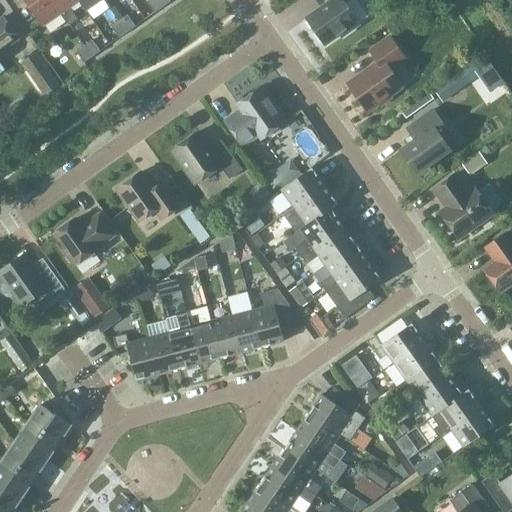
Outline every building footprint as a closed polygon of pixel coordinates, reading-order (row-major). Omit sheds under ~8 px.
[(24,0),(43,26),(61,13),(51,0),(24,0)] [(69,7),(78,0),(77,0),(51,0),(61,13),(69,25),(77,19),(69,7)] [(154,12),(162,7),(157,0),(147,0),(146,1),(154,12)] [(325,0),(327,3),(306,18),(315,31),(316,30),(323,40),(322,41),(324,44),(342,32),(344,34),(359,24),(344,3),(348,0),(325,0)] [(127,32),(135,26),(127,15),(119,20),(127,32)] [(0,50),(18,38),(3,17),(0,18),(0,50)] [(119,37),(127,32),(119,20),(111,26),(119,37)] [(378,63),(348,84),(367,111),(378,103),(382,105),(390,99),(390,94),(402,86),(392,72),(392,67),(404,58),(390,37),(369,51),(378,63)] [(92,56),(100,51),(92,40),(84,45),(92,56)] [(84,62),(92,56),(84,45),(76,51),(84,62)] [(37,48),(21,59),(45,93),(61,82),(37,48)] [(226,120),(225,121),(242,146),(258,134),(261,138),(285,121),(283,118),(284,114),(280,108),(276,108),(261,87),(252,93),(248,92),(242,96),(241,100),(237,104),(244,114),(229,125),(226,120)] [(420,136),(400,150),(416,173),(450,149),(441,137),(448,131),(433,109),(412,124),(420,136)] [(196,132),(171,150),(196,183),(220,166),(229,179),(242,169),(226,146),(213,156),(196,132)] [(293,208),(324,186),(311,167),(280,189),(293,208)] [(140,171),(116,189),(139,222),(155,210),(161,219),(180,206),(166,185),(155,193),(140,171)] [(447,207),(439,212),(458,239),(493,214),(474,187),(468,192),(454,173),(432,189),(441,202),(443,201),(447,207)] [(330,208),(331,208),(337,204),(324,186),(293,208),(305,225),(306,225),(330,208)] [(343,226),(331,208),(330,208),(306,225),(305,225),(299,229),(306,239),(294,248),(301,257),(343,226)] [(74,218),(53,234),(75,264),(96,249),(95,247),(113,234),(99,214),(85,224),(87,226),(82,229),(74,218)] [(129,240),(139,232),(129,219),(119,226),(129,240)] [(325,266),(356,244),(343,226),(301,257),(306,264),(318,256),(325,266)] [(511,243),(504,233),(484,248),(492,258),(493,258),(495,261),(484,269),(500,292),(511,283),(511,243)] [(325,291),(368,261),(356,244),(325,266),(331,274),(319,283),(325,291)] [(33,301),(37,302),(44,297),(49,304),(66,291),(46,263),(38,270),(33,269),(23,255),(0,271),(0,274),(5,282),(2,284),(1,289),(6,295),(10,296),(13,293),(21,305),(31,298),(33,301)] [(365,303),(359,294),(381,279),(368,261),(325,291),(344,318),(365,303)] [(94,318),(101,313),(109,307),(88,277),(73,288),(94,318)] [(275,308),(286,305),(289,304),(277,288),(260,293),(264,307),(252,310),(262,346),(283,341),(275,308)] [(311,307),(302,314),(315,331),(324,323),(311,307)] [(241,352),(262,346),(252,310),(231,315),(241,352)] [(220,358),(241,352),(231,315),(210,321),(220,358)] [(199,363),(220,358),(210,321),(189,326),(199,363)] [(393,363),(424,341),(411,323),(382,344),(375,335),(367,341),(379,359),(387,354),(393,363)] [(178,369),(199,363),(189,326),(168,332),(178,369)] [(157,374),(178,369),(168,332),(148,337),(157,374)] [(157,374),(148,337),(128,343),(125,334),(113,337),(116,347),(126,345),(136,380),(157,374)] [(406,380),(436,358),(424,341),(393,363),(406,380)] [(418,397),(449,375),(436,358),(406,380),(418,397)] [(462,394),(461,393),(449,375),(418,397),(431,416),(462,394)] [(10,383),(1,389),(7,398),(16,391),(10,383)] [(450,429),(481,407),(468,389),(461,393),(462,394),(431,416),(438,425),(433,429),(439,437),(450,429)] [(340,434),(349,441),(350,440),(364,450),(372,438),(358,428),(365,417),(354,410),(351,414),(321,394),(308,413),(340,434)] [(58,442),(70,424),(41,404),(28,422),(58,442)] [(450,429),(463,447),(494,425),(481,407),(450,429)] [(333,443),(340,434),(308,413),(296,430),(340,460),(345,452),(333,443)] [(46,460),(58,442),(28,422),(16,440),(46,460)] [(334,468),(340,460),(296,430),(284,448),(316,470),(322,460),(334,468)] [(34,478),(46,460),(16,440),(4,458),(34,478)] [(309,479),(316,470),(284,448),(272,466),(315,495),(321,487),(309,479)] [(0,481),(21,496),(34,478),(4,458),(0,464),(0,481)] [(310,504),(315,495),(272,466),(260,484),(291,505),(298,496),(310,504)] [(510,500),(511,502),(511,474),(500,483),(493,473),(481,481),(500,508),(510,500)] [(0,507),(7,511),(10,511),(21,496),(0,481),(0,507)] [(353,501),(363,490),(355,483),(345,493),(353,501)] [(483,511),(489,508),(472,483),(449,500),(457,511),(483,511)] [(262,511),(286,511),(291,505),(260,484),(248,502),(262,511)] [(372,511),(402,511),(392,497),(372,511)] [(262,511),(248,502),(240,511),(262,511)]
